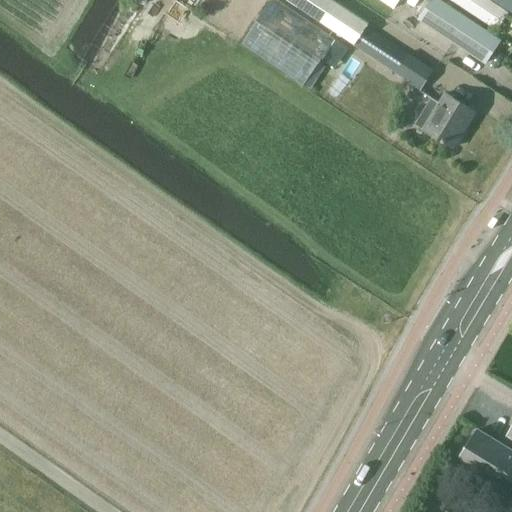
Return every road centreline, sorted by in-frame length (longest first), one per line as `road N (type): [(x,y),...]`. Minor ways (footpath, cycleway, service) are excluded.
road 1 (primary): [(511,248),(353,511)]
road 2 (unknown): [(119,511),(0,430)]
